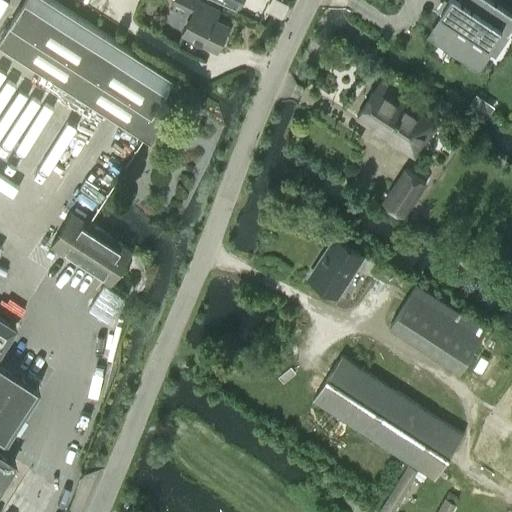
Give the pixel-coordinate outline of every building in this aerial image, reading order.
[(23,0),(0,37),(0,41),(144,134),(151,139),(169,112),(157,104),(174,77),(53,0),(23,0)] [(215,15),(218,8),(201,0),(173,0),(193,9),(183,31),(217,47),(220,41),(225,40),(228,33),(226,29),(229,22),(215,15)] [(444,16),(433,33),(478,63),(501,29),(508,34),(511,26),(511,14),(490,0),(448,0),(440,12),(440,13),(441,14),(444,16)] [(415,154),(437,121),(396,94),(398,90),(381,79),(357,115),(415,154)] [(488,102),(476,94),(470,104),(481,112),(488,102)] [(383,200),(403,214),(426,181),(406,167),(383,200)] [(133,249),(89,220),(72,210),(51,244),(111,282),(133,249)] [(337,294),(363,254),(335,235),(309,276),(337,294)] [(460,369),(486,329),(416,283),(390,323),(460,369)] [(0,511),(0,482),(14,459),(0,450),(0,435),(4,438),(37,386),(0,362),(0,347),(15,325),(0,315),(0,511)] [(313,397),(435,477),(463,433),(341,354),(313,397)]
